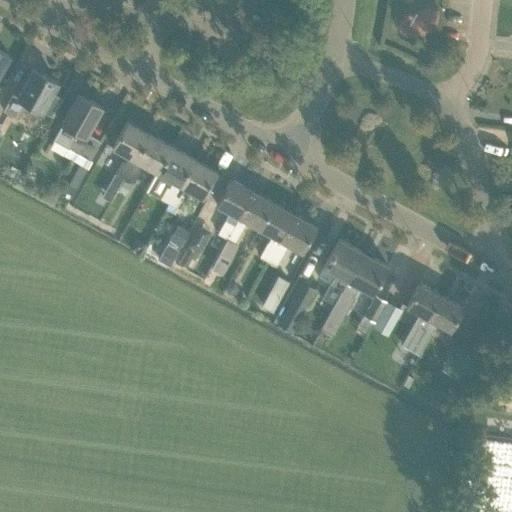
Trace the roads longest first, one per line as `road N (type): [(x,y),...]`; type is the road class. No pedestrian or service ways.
road 1 (tertiary): [(481,262),(285,153)]
road 2 (residential): [(285,153),(134,67)]
road 3 (unclassified): [(481,262),(485,226),(474,176),(444,105)]
road 4 (residential): [(134,67),(11,0)]
road 5 (unclassified): [(444,105),(332,56)]
